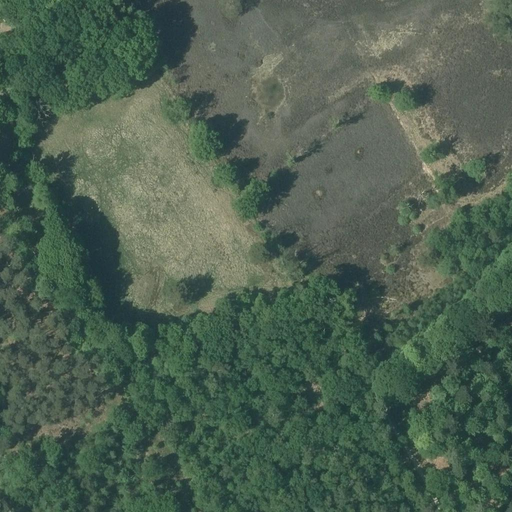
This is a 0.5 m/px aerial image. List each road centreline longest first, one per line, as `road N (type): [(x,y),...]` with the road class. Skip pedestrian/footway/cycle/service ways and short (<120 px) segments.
road 1 (track): [(0,191),(189,511)]
road 2 (track): [(452,511),(385,389)]
